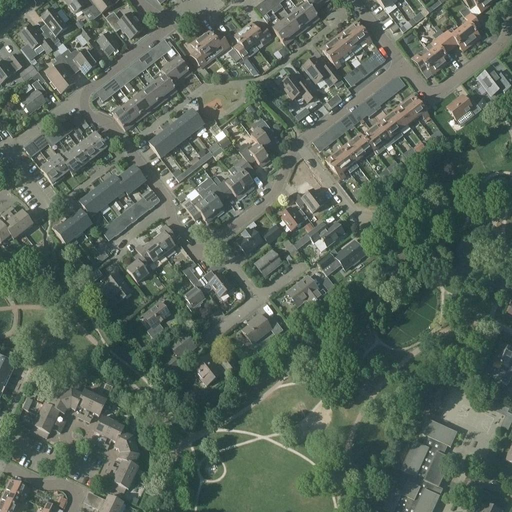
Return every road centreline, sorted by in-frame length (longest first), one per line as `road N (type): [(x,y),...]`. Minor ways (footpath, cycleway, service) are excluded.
road 1 (residential): [(49,208),(7,151),(85,93)]
road 2 (residential): [(403,65),(426,94),(440,93),(503,40),(511,19)]
road 3 (residential): [(216,243),(277,195),(297,144)]
road 4 (residential): [(297,144),(403,65)]
road 5 (residential): [(258,81),(326,30),(349,0)]
road 6 (residential): [(378,216),(364,225),(297,144)]
